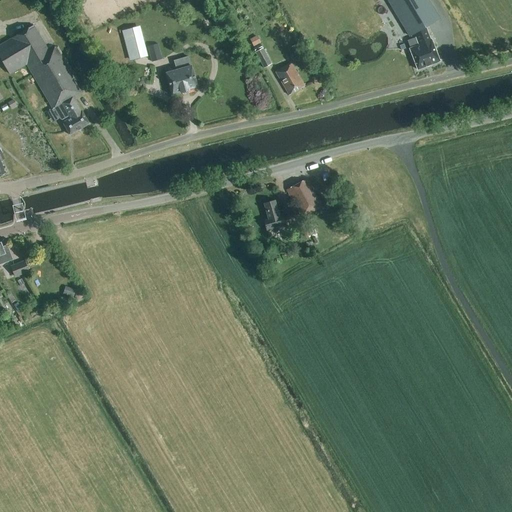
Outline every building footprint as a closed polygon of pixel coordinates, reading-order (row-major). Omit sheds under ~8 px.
[(367,14),(372,11),(366,0),(361,4),(367,14)] [(425,28),(439,19),(427,0),(387,0),(410,37),(412,36),(425,28)] [(49,51),(34,26),(0,45),(0,57),(10,75),(26,65),(52,109),(53,109),(59,118),(60,118),(63,123),(62,123),(70,135),(89,124),(82,112),(81,112),(73,97),(82,92),(56,47),(49,51)] [(121,30),(129,61),(145,57),(137,26),(121,30)] [(425,28),(412,36),(413,38),(415,37),(418,45),(409,49),(417,70),(439,62),(431,40),(430,41),(425,28)] [(253,47),(260,43),(257,36),(250,40),(253,47)] [(152,62),(162,59),(157,45),(148,47),(152,62)] [(295,45),(291,47),(294,53),(299,50),(295,45)] [(263,69),(271,64),(263,48),(257,51),(256,51),(254,52),(263,69)] [(172,95),(198,88),(188,57),(173,61),(176,70),(166,73),(172,95)] [(289,96),(305,86),(291,63),(275,72),(289,96)] [(13,99),(7,102),(11,109),(17,106),(13,99)] [(301,218),(321,207),(307,179),(286,190),(301,218)] [(278,215),(275,201),(264,204),(268,220),(264,221),(267,231),(285,226),(282,214),(278,215)] [(0,243),(0,264),(12,260),(7,246),(2,247),(1,243),(0,243)] [(15,277),(28,272),(25,261),(11,266),(15,277)] [(76,290),(65,286),(63,295),(73,298),(76,290)] [(20,321),(15,312),(9,316),(14,325),(20,321)]
